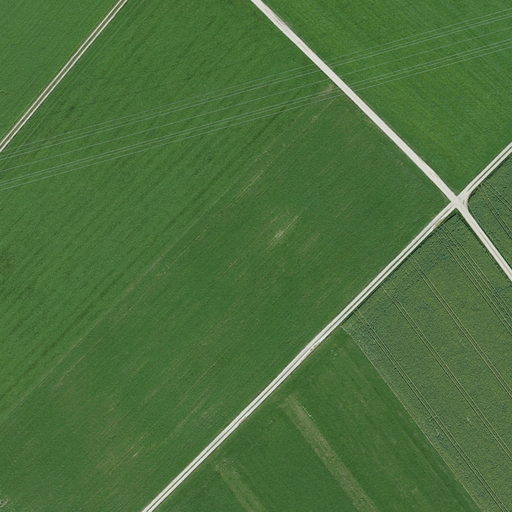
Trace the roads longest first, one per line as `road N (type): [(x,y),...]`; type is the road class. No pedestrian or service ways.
road 1 (track): [(511,148),(151,511)]
road 2 (track): [(511,273),(459,203),(251,0)]
road 3 (track): [(0,148),(126,0)]
